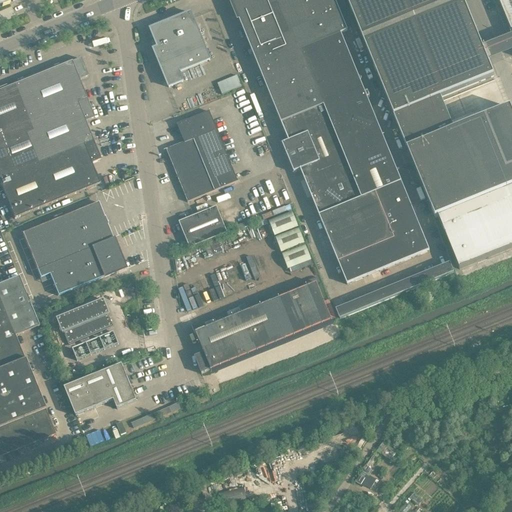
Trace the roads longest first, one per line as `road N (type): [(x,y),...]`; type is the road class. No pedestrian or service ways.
road 1 (unclassified): [(174,372),(119,0)]
road 2 (unclassified): [(329,511),(394,416),(511,367)]
road 3 (tertiary): [(0,48),(117,0)]
